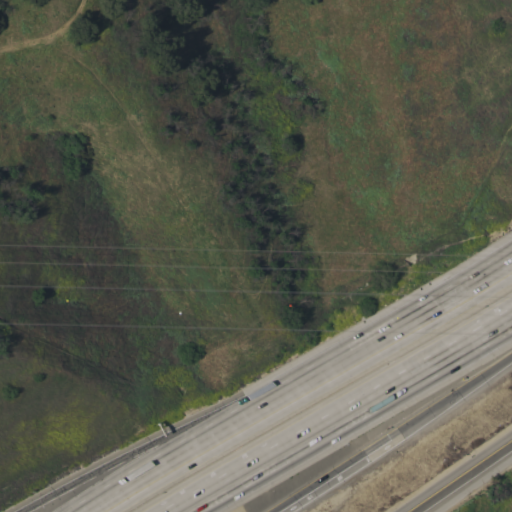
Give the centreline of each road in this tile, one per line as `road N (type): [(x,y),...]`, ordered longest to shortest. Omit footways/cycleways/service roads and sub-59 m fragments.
road 1 (motorway): [(388,334),(19,511)]
road 2 (motorway): [(191,511),(511,322)]
road 3 (motorway): [(388,334),(99,511)]
road 4 (motorway): [(391,441),(511,358)]
road 5 (motorway): [(511,265),(388,334)]
road 6 (motorway): [(281,511),(391,441)]
road 7 (secondary): [(410,511),(511,441)]
